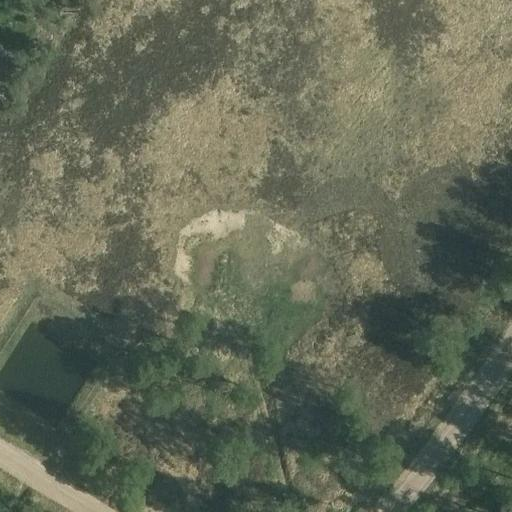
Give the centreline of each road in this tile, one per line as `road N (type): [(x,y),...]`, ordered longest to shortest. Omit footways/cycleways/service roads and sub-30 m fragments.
road 1 (track): [(378,511),(407,486),(511,347)]
road 2 (track): [(0,438),(121,511)]
